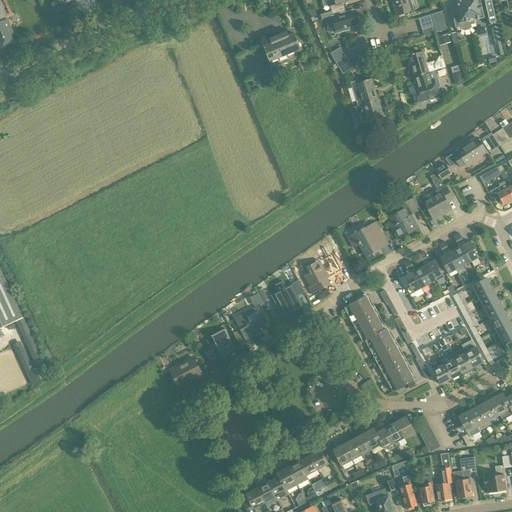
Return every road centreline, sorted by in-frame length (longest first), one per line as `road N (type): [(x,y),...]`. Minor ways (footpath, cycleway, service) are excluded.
road 1 (residential): [(185,403),(433,236),(474,216),(502,227)]
road 2 (tertiary): [(0,80),(162,0)]
road 3 (residential): [(384,403),(446,406),(511,371)]
